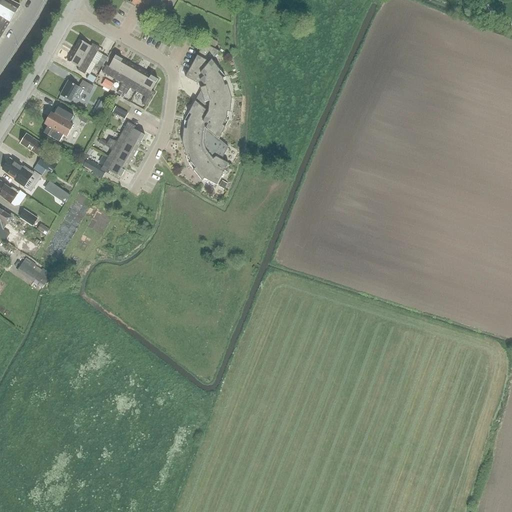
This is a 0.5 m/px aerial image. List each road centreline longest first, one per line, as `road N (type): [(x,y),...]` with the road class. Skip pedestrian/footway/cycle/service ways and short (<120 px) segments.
road 1 (residential): [(134,191),(167,128),(173,73),(72,8)]
road 2 (residential): [(0,131),(72,8)]
